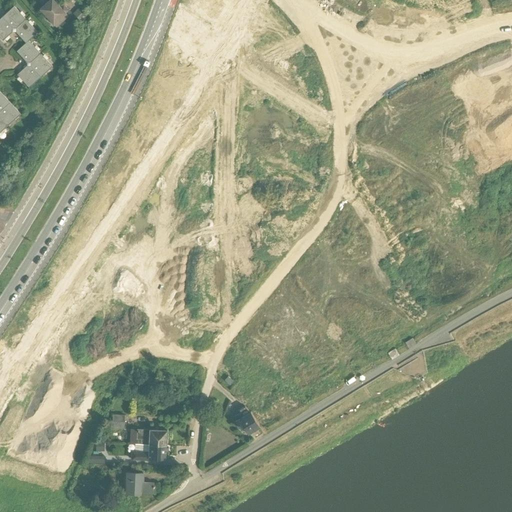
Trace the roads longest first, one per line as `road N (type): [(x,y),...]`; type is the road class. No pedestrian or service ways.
road 1 (unclassified): [(191,485),(208,378),(235,326),(326,212),(337,182),(340,125)]
road 2 (unclassified): [(191,485),(511,290)]
road 3 (primary): [(0,303),(91,149),(157,0)]
road 4 (primary): [(134,0),(73,140),(0,263)]
road 5 (track): [(453,322),(418,292),(338,168)]
road 6 (unclassified): [(340,125),(326,65),(284,0)]
road 7 (unclassified): [(511,19),(413,58),(396,56)]
